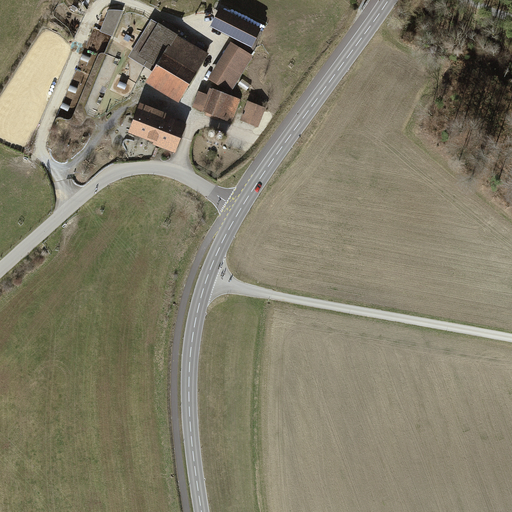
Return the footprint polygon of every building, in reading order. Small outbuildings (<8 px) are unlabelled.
[(262,28),(220,6),(210,25),(252,46),(262,28)] [(102,36),(114,40),(123,14),(111,9),(102,36)] [(152,70),(146,81),(178,101),(206,54),(150,20),(128,56),(152,70)] [(233,44),(210,81),(229,92),(252,56),(233,44)] [(198,92),(192,108),(230,122),(238,100),(209,89),(206,95),(198,92)] [(242,123),(257,128),(264,107),(250,102),(242,123)] [(138,105),(127,134),(153,143),(152,145),(175,153),(185,125),(163,118),(165,114),(138,105)]
